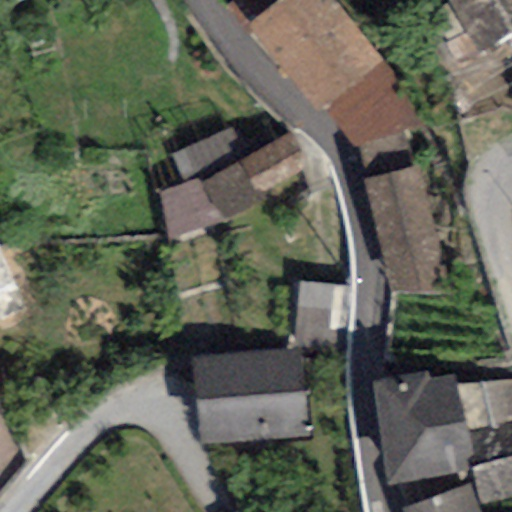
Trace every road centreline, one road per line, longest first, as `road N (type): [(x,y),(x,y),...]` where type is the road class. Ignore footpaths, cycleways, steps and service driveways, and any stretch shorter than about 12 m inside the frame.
road 1 (residential): [(201,0),(246,61),(331,138),(347,165),(366,269),(367,428),(383,511)]
road 2 (residential): [(511,293),(491,194),(511,169)]
